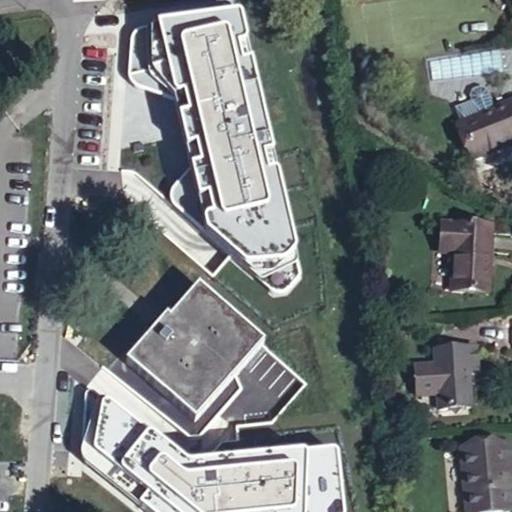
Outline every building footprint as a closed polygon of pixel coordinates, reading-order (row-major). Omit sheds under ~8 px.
[(511,144),(511,103),(494,110),(486,91),(481,89),(473,93),(471,98),(473,103),(456,109),(461,123),(459,124),(474,160),(511,144)] [(487,294),(491,227),(441,224),(440,250),(453,251),(451,292),(487,294)] [(122,356),(193,414),(256,335),(195,285),(169,317),(160,310),(122,356)] [(477,368),(475,349),(434,352),(435,367),(436,396),(438,411),(470,410),(468,369),(477,368)] [(435,367),(414,368),(415,397),(436,396),(435,367)] [(506,480),(511,479),(511,478),(509,446),(503,447),(506,480)] [(509,511),(506,480),(503,447),(461,451),(466,511),(509,511)]
